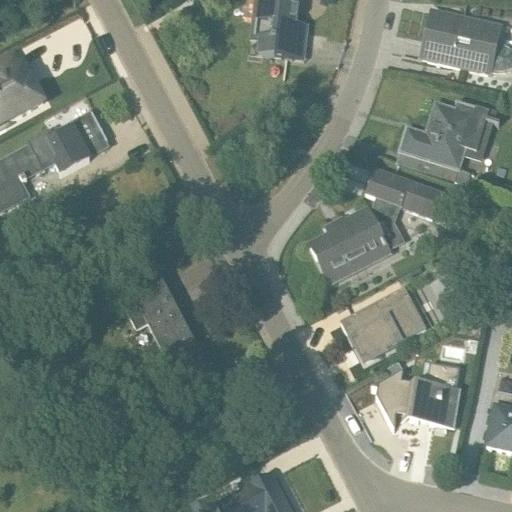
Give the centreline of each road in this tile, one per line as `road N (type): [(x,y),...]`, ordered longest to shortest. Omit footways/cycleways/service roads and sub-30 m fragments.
road 1 (residential): [(233,251),(321,154),(365,55),(376,0)]
road 2 (residential): [(233,251),(388,501)]
road 3 (residential): [(100,0),(233,251)]
